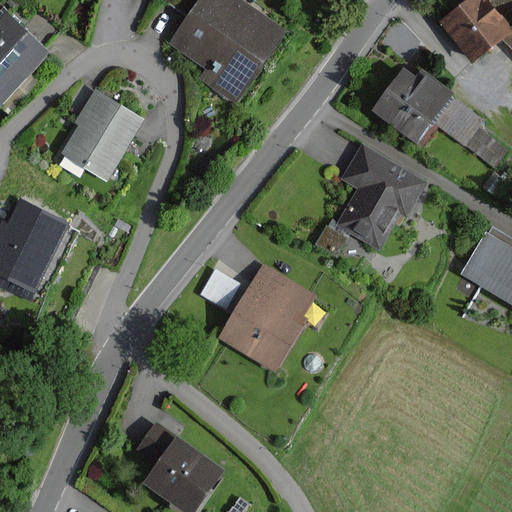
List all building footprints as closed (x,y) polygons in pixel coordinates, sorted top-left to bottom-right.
[(174,0),(200,17),(212,0),(174,0)] [(212,0),(200,17),(184,42),(219,66),(212,76),(247,100),(295,30),(251,0),(212,0)] [(479,0),(453,21),(484,60),(511,38),(511,17),(498,0),(479,0)] [(511,0),(498,0),(511,17),(511,0)] [(59,52),(53,46),(69,28),(45,12),(31,27),(17,14),(0,32),(0,94),(11,104),(59,52)] [(432,74),(428,79),(418,71),(389,110),(431,142),(445,124),(473,145),(474,144),(505,167),(511,156),(511,145),(487,126),(492,119),(432,74)] [(105,91),(86,121),(90,124),(73,151),(116,178),(152,120),(105,91)] [(388,246),(410,210),(416,214),(435,183),(373,147),(355,177),(371,186),(349,223),(388,246)] [(45,285),(76,222),(32,200),(20,224),(12,220),(0,245),(0,280),(15,288),(22,274),(45,285)] [(329,221),(320,239),(340,249),(349,231),(329,221)] [(511,232),(502,226),(498,232),(495,231),(470,273),(511,298),(511,232)] [(204,288),(229,303),(244,278),(219,264),(204,288)] [(315,321),(310,317),(322,297),(274,268),(232,337),(285,370),(315,321)] [(185,434),(166,421),(149,446),(167,459),(185,434)] [(189,435),(157,480),(202,511),(234,466),(189,435)]
